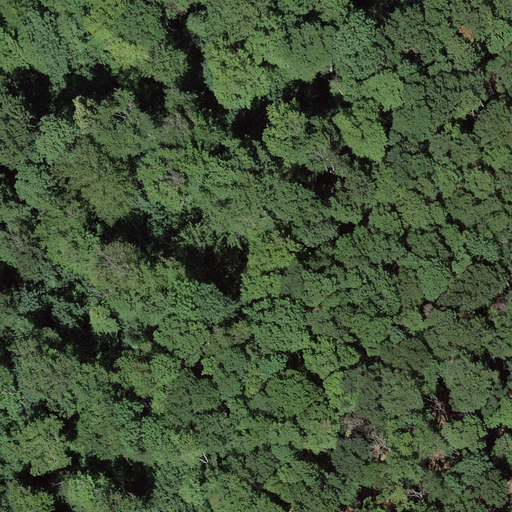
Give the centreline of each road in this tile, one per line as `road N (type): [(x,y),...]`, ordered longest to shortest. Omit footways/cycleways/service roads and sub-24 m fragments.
road 1 (track): [(353,0),(318,32),(231,158),(136,327),(79,511)]
road 2 (track): [(76,55),(84,213),(66,511)]
